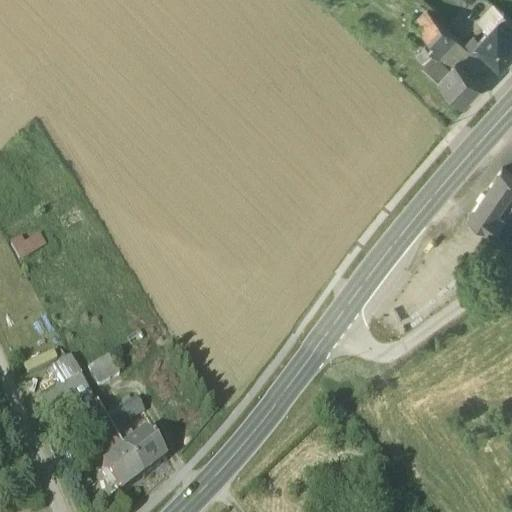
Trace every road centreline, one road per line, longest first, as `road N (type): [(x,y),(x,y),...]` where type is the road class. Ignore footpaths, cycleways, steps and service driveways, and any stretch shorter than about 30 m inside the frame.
road 1 (primary): [(179,511),(511,108)]
road 2 (track): [(0,353),(63,511)]
